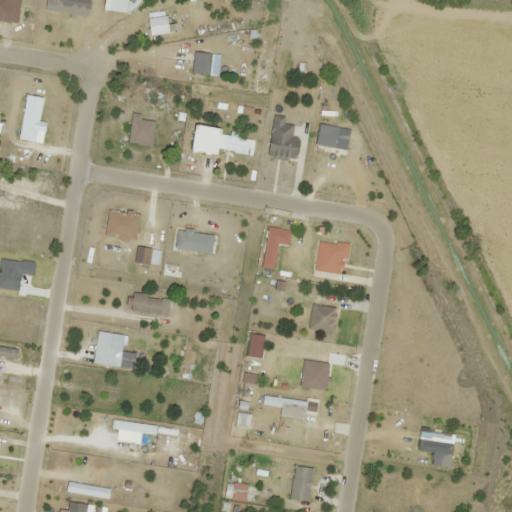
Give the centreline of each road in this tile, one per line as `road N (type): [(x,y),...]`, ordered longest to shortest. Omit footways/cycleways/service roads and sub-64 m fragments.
road 1 (residential): [(339,511),(384,241),(377,223),(364,213),(76,168)]
road 2 (residential): [(0,52),(93,67),(22,511)]
